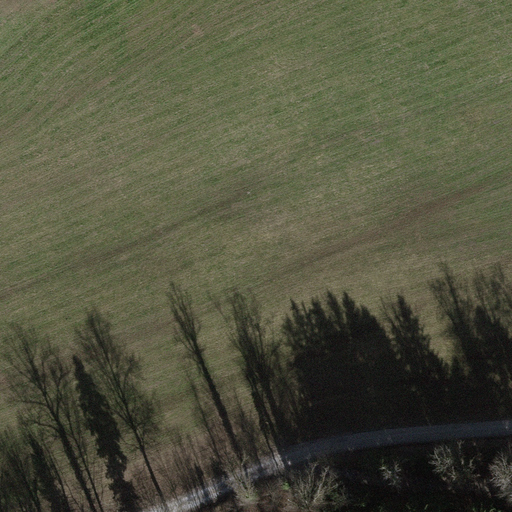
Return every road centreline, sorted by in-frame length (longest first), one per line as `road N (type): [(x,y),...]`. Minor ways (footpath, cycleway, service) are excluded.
road 1 (track): [(266,467),(356,440),(511,428)]
road 2 (track): [(266,467),(511,488)]
